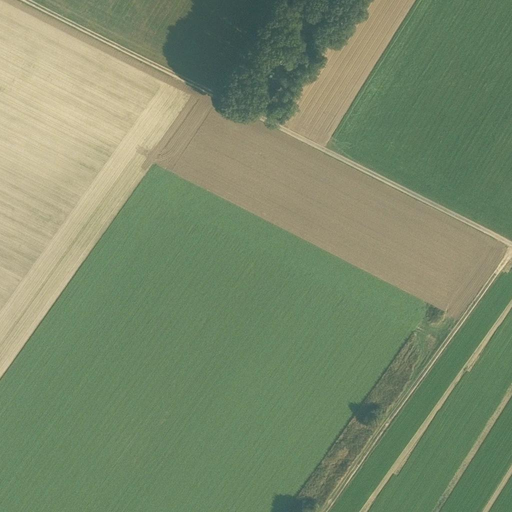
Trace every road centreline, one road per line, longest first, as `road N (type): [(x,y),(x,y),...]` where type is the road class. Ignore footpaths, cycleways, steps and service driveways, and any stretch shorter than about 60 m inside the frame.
road 1 (track): [(25,0),(511,245)]
road 2 (track): [(511,250),(325,511)]
